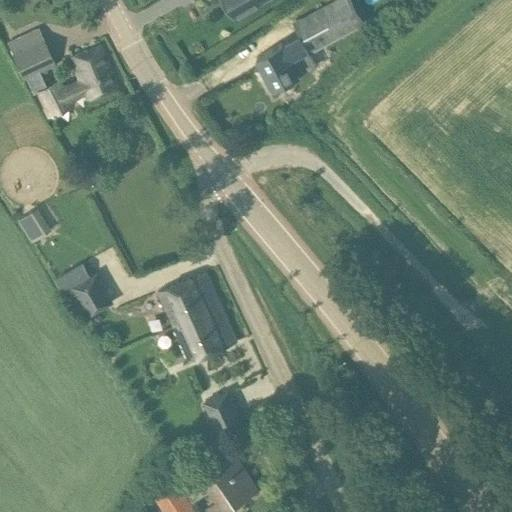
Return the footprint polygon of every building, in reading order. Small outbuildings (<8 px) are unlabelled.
[(225,0),(235,17),(264,0),(225,0)] [(299,34),(257,57),(267,75),(263,77),(270,89),(273,87),(274,88),(308,71),(299,54),(305,51),(308,49),(310,53),(362,25),(348,0),(336,0),(311,14),(294,23),(299,34)] [(56,64),(43,38),(11,53),(23,79),(56,64)] [(117,87),(101,45),(73,56),(82,79),(63,87),(59,79),(36,90),(43,106),(42,107),(47,116),(72,105),(70,99),(87,92),(90,98),(117,87)] [(81,174),(86,185),(98,179),(92,168),(81,174)] [(124,186),(144,230),(158,224),(165,239),(179,233),(159,187),(145,194),(139,179),(124,186)] [(17,220),(30,240),(44,231),(32,211),(17,220)] [(175,328),(222,306),(206,271),(159,292),(175,328)] [(114,302),(97,272),(72,286),(73,287),(63,293),(75,313),(85,307),(90,316),(114,302)] [(238,342),(222,306),(175,328),(190,363),(238,342)] [(242,420),(228,390),(205,401),(219,431),(242,420)] [(220,511),(257,489),(230,449),(179,483),(173,474),(151,488),(166,511),(197,511),(190,500),(208,488),(217,501),(208,507),(211,511),(220,511)]
